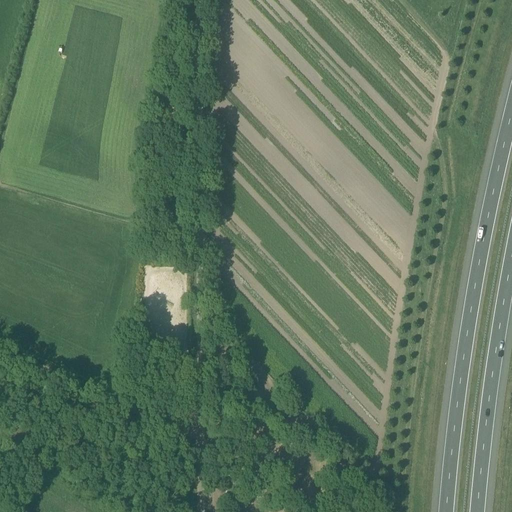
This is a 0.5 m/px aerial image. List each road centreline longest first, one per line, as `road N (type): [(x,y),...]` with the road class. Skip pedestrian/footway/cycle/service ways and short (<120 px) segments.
road 1 (unclassified): [(202,511),(212,422),(204,0)]
road 2 (motorway): [(511,113),(471,301),(447,511)]
road 3 (motorway): [(479,511),(511,256)]
road 4 (track): [(0,345),(212,422)]
